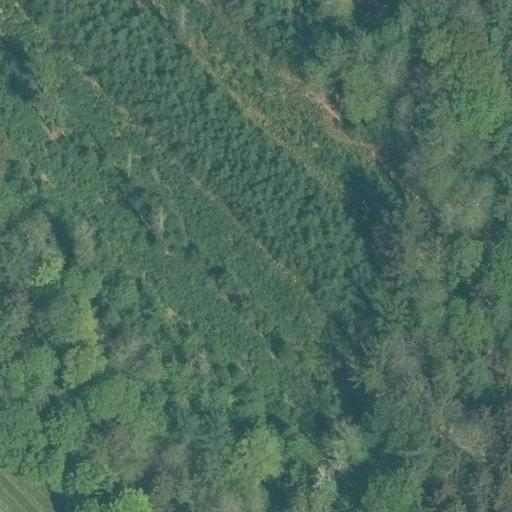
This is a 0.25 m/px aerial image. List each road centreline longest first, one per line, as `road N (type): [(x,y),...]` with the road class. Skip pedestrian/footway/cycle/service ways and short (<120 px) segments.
road 1 (track): [(511,185),(468,146),(389,0)]
road 2 (track): [(140,511),(0,360)]
road 3 (track): [(422,511),(511,333)]
